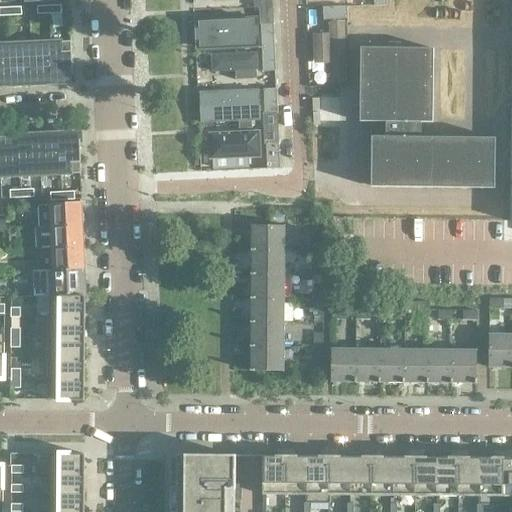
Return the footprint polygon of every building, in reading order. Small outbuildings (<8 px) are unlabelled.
[(61,13),(61,5),(49,6),(49,14),(61,13)] [(49,14),(49,6),(37,6),(37,14),(49,14)] [(347,19),(346,7),(346,6),(322,7),(323,20),(347,19)] [(0,16),(9,16),(9,8),(0,7),(0,16)] [(21,15),(21,7),(9,8),(9,16),(21,15)] [(256,19),(196,22),(197,48),(257,45),(256,19)] [(344,23),(329,24),(330,35),(313,35),(314,60),(330,60),(331,80),(346,80),(344,23)] [(273,24),(260,25),(261,47),(274,47),(273,24)] [(71,52),(70,41),(52,42),(53,83),(73,82),(71,52)] [(53,83),(52,42),(32,43),(34,84),(53,83)] [(34,84),(32,43),(11,44),(13,84),(34,84)] [(0,85),(13,84),(11,44),(0,44),(0,85)] [(274,47),(261,47),(262,71),(275,71),(274,47)] [(433,48),(360,47),(360,121),(386,121),(385,137),(371,136),(371,186),(494,187),(495,138),(421,137),(421,122),(432,122),(433,48)] [(256,53),(212,55),(212,71),(257,69),(256,53)] [(276,88),(263,89),(264,113),(277,112),(276,88)] [(259,90),(200,93),(201,109),(227,107),(228,119),(252,118),(251,106),(259,106),(259,90)] [(80,162),(79,133),(60,134),(62,174),(80,173),(80,162)] [(62,174),(60,134),(39,135),(41,175),(62,174)] [(41,175),(39,135),(19,136),(21,176),(41,175)] [(0,177),(21,176),(19,136),(0,136),(0,177)] [(261,138),(204,140),(205,170),(262,168),(261,138)] [(278,144),(265,145),(266,169),(279,168),(278,144)] [(21,198),(21,189),(9,190),(9,198),(21,198)] [(21,189),(21,198),(34,197),(33,189),(21,189)] [(74,199),(74,191),(62,192),(62,200),(74,199)] [(62,200),(62,192),(49,192),(50,201),(62,200)] [(83,215),(80,212),(80,203),(38,205),(39,227),(50,226),(81,225),(81,223),(83,220),(83,215)] [(84,242),(84,236),(81,234),(81,225),(50,226),(39,227),(36,227),(37,249),(52,248),(82,247),(82,245),(84,242)] [(251,249),(251,250),(285,250),(285,230),(285,226),(251,226),(251,227),(252,227),(252,249),(251,249)] [(314,237),(314,251),(324,251),(324,238),(314,237)] [(85,263),(85,258),(82,255),(82,247),(52,248),(53,270),(66,269),(83,268),(83,266),(85,263)] [(251,273),(251,274),(284,274),(285,250),(251,250),(251,251),(251,272),(251,273)] [(322,260),(313,260),(313,275),(322,275),(322,260)] [(49,270),(33,271),(34,296),(48,296),(49,295),(84,294),(84,289),(86,286),(86,281),(83,278),(83,268),(66,269),(53,270),(49,270)] [(250,297),(250,298),(284,298),(284,274),(251,274),(250,275),(251,275),(251,297),(250,297)] [(322,284),(313,284),(313,298),(322,298),(322,284)] [(48,316),(43,316),(43,317),(84,318),(84,296),(49,295),(48,296),(48,316)] [(250,321),(250,322),(284,322),(284,298),(250,298),(250,299),(251,299),(251,321),(250,321)] [(488,309),(489,309),(503,308),(503,298),(489,299),(488,309)] [(402,311),(402,302),(388,302),(388,311),(402,311)] [(417,302),(412,302),(412,312),(417,312),(429,312),(429,302),(417,302)] [(20,308),(10,308),(10,317),(20,317),(20,308)] [(322,310),(313,309),(313,324),(322,324),(322,310)] [(330,319),(332,319),(346,319),(345,309),(331,309),(330,319)] [(356,319),(358,319),(371,319),(371,309),(357,309),(356,319)] [(462,320),(476,320),(477,320),(477,310),(462,310),(462,320)] [(452,320),(452,311),(438,311),(438,320),(452,320)] [(84,318),(43,317),(43,338),(84,338),(84,318)] [(250,344),(250,346),(284,346),(284,322),(250,322),(250,323),(251,323),(251,344),(250,344)] [(20,328),(10,328),(10,338),(20,338),(20,328)] [(322,333),(313,333),(313,347),(322,347),(322,333)] [(489,334),(488,367),(489,367),(511,366),(511,333),(493,334),(489,334)] [(20,338),(10,338),(10,347),(20,347),(20,338)] [(84,338),(43,338),(43,358),(84,358),(84,338)] [(284,346),(250,346),(250,347),(251,347),(251,368),(250,369),(250,371),(284,371),(283,366),(284,366),(284,346)] [(331,349),(331,381),(354,382),(354,383),(355,383),(355,348),(336,348),(336,349),(331,349)] [(355,348),(355,383),(356,383),(356,382),(378,382),(378,383),(379,383),(380,349),(355,348)] [(380,349),(379,383),(380,383),(380,382),(402,382),(402,383),(403,383),(404,349),(380,349)] [(404,349),(403,383),(404,383),(404,382),(426,382),(426,383),(428,383),(428,349),(404,349)] [(428,349),(428,383),(428,382),(450,382),(450,383),(452,383),(452,349),(428,349)] [(452,349),(452,383),(452,382),(474,382),(474,383),(476,383),(476,350),(472,350),(452,349)] [(322,357),(313,357),(313,371),(322,371),(322,357)] [(84,358),(43,358),(43,378),(84,379),(84,358)] [(20,369),(10,369),(10,378),(20,378),(20,369)] [(20,378),(10,378),(10,388),(20,388),(20,378)] [(84,379),(43,378),(43,380),(47,380),(48,400),(83,400),(83,389),(84,379)] [(84,454),(48,453),(48,474),(84,474),(84,454)] [(177,454),(176,457),(176,482),(176,487),(176,511),(175,511),(234,511),(235,489),(235,455),(227,455),(177,454)] [(284,455),(262,455),(262,494),(284,495),(284,455)] [(306,456),(284,455),(284,495),(306,495),(306,456)] [(330,456),(306,456),(306,495),(305,503),(329,503),(330,495),(330,456)] [(351,456),(330,456),(330,495),(351,495),(351,456)] [(351,456),(351,495),(372,495),(372,456),(351,456)] [(372,456),(372,495),(393,496),(394,456),(372,456)] [(415,457),(394,456),(393,496),(415,496),(415,457)] [(436,457),(415,457),(415,496),(436,496),(436,457)] [(457,457),(436,457),(436,496),(457,496),(457,457)] [(479,457),(457,457),(457,496),(478,496),(479,457)] [(503,457),(479,457),(478,496),(478,504),(503,504),(503,485),(503,457)] [(511,457),(503,457),(503,485),(511,485),(511,457)] [(23,466),(11,465),(11,473),(23,474),(23,466)] [(84,474),(48,474),(48,493),(84,493),(84,474)] [(23,485),(11,485),(10,493),(22,493),(23,485)] [(83,511),(84,493),(48,493),(47,511),(83,511)]
